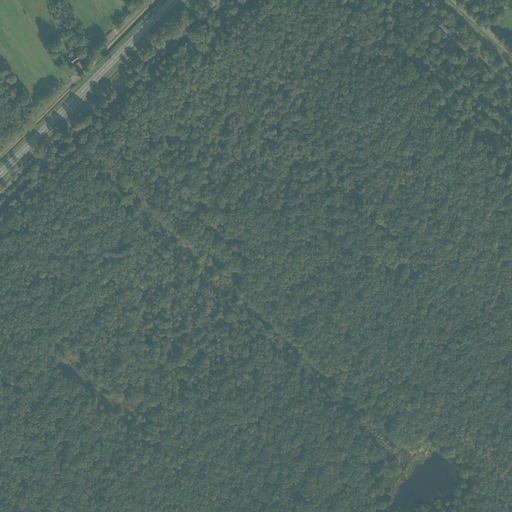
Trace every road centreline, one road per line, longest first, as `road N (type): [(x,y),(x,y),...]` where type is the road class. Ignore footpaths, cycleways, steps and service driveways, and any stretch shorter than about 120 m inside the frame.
road 1 (unclassified): [(0,194),(218,0)]
road 2 (track): [(0,224),(193,45)]
road 3 (trunk): [(0,174),(173,0)]
road 4 (track): [(412,0),(511,95)]
